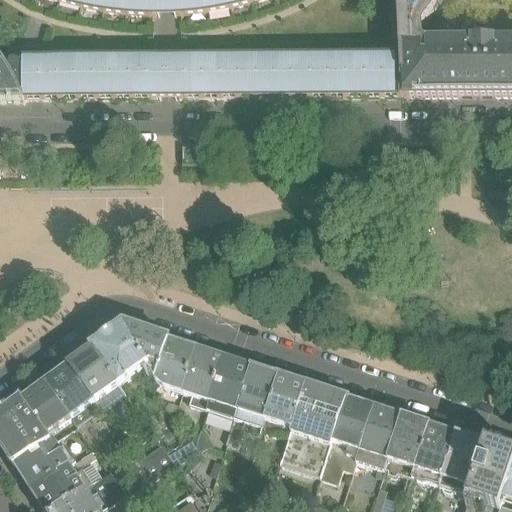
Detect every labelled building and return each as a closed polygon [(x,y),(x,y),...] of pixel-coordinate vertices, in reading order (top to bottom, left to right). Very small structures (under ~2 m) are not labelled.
[(81,11),(83,0),(60,0),(59,5),(71,9),(81,11)] [(103,16),(105,0),(83,0),(81,11),(86,13),(103,16)] [(125,18),(127,0),(105,0),(103,16),(119,18),(125,18)] [(149,19),(149,0),(127,0),(125,18),(136,19),(149,19)] [(184,19),(182,0),(149,0),(149,19),(154,20),(170,19),(180,19),(184,19)] [(208,16),(205,0),(182,0),(184,19),(203,17),(208,16)] [(230,12),(227,0),(205,0),(208,16),(220,14),(230,12)] [(252,6),(250,0),(227,0),(230,12),(236,10),(252,6)] [(425,31),(447,0),(401,0),(398,4),(401,62),(402,102),(403,102),(403,101),(404,101),(404,102),(409,102),(425,102),(459,101),(511,101),(511,46),(494,47),(494,45),(491,45),(490,40),(484,40),(484,45),(473,45),(473,47),(436,47),(438,55),(425,55),(425,31)] [(0,105),(25,105),(5,65),(0,57),(0,105)] [(384,102),(384,62),(366,63),(366,102),(384,102)] [(402,102),(401,62),(384,62),(384,102),(402,102)] [(223,103),(222,63),(204,64),(205,103),(223,103)] [(241,103),(240,63),(222,63),(223,103),(241,103)] [(259,103),(258,63),(240,63),(241,103),(259,103)] [(277,103),(276,63),(258,63),(259,103),(277,103)] [(295,103),(294,63),(276,63),(277,103),(295,103)] [(312,102),(312,63),(294,63),(295,103),(312,102)] [(330,102),(330,63),(312,63),(312,102),(330,102)] [(348,102),(348,63),(330,63),(330,102),(348,102)] [(366,102),(366,63),(348,63),(348,102),(366,102)] [(42,64),(23,65),(31,78),(31,104),(42,104),(42,64)] [(60,104),(60,64),(42,64),(42,104),(60,104)] [(78,104),(78,64),(60,64),(60,104),(78,104)] [(96,104),(96,64),(78,64),(78,104),(96,104)] [(114,104),(114,64),(96,64),(96,104),(114,104)] [(132,104),(132,64),(114,64),(114,104),(132,104)] [(150,103),(150,64),(132,64),(132,104),(150,103)] [(168,103),(168,64),(150,64),(150,103),(168,103)] [(187,103),(186,64),(171,64),(168,64),(168,103),(172,103),(187,103)] [(205,103),(204,64),(186,64),(187,103),(205,103)] [(31,78),(23,65),(5,65),(25,105),(31,104),(31,78)] [(137,151),(120,152),(120,169),(137,168),(137,151)] [(201,151),(183,151),(183,169),(201,169),(201,151)] [(155,385),(170,345),(170,344),(125,328),(120,331),(149,370),(146,372),(155,385)] [(149,370),(120,331),(92,352),(93,353),(120,390),(146,372),(149,370)] [(181,399),(197,354),(170,345),(155,385),(156,386),(149,391),(153,397),(156,395),(161,390),(165,393),(181,399)] [(120,390),(93,353),(69,371),(96,407),(102,416),(126,399),(120,390)] [(210,408),(225,363),(197,354),(181,399),(183,399),(193,402),(190,412),(207,418),(210,408)] [(232,425),(250,372),(225,363),(210,408),(207,418),(222,422),(232,425)] [(96,407),(69,371),(46,388),(72,424),(96,407)] [(266,426),(279,381),(250,372),(232,425),(245,430),(243,438),(260,444),(263,434),(266,426)] [(293,435),(306,389),(279,380),(279,381),(266,426),(263,434),(265,434),(267,438),(274,440),(278,439),(286,441),(286,443),(290,444),(293,435)] [(72,424),(46,388),(22,405),(48,441),(72,424)] [(321,485),(348,403),(306,389),(293,435),(290,444),(286,443),(281,457),(285,458),(281,471),(321,484),(321,485)] [(48,441),(22,405),(21,403),(0,418),(0,448),(14,471),(16,470),(52,446),(48,441)] [(357,469),(375,412),(349,404),(349,403),(348,403),(321,485),(339,491),(344,476),(354,479),(357,469)] [(388,466),(403,421),(375,412),(357,469),(385,478),(388,466)] [(416,475),(431,430),(403,421),(388,466),(416,475)] [(443,484),(459,439),(431,430),(416,475),(443,483),(443,484)] [(211,451),(201,436),(197,451),(202,457),(211,451)] [(471,493),(487,448),(459,439),(443,484),(471,493)] [(33,496),(71,469),(55,444),(52,446),(16,470),(33,496)] [(178,472),(202,457),(197,451),(192,445),(169,460),(177,471),(178,472)] [(501,511),(504,504),(511,478),(511,455),(487,448),(471,493),(468,505),(465,511),(501,511)] [(169,460),(166,455),(162,450),(138,467),(153,488),(177,471),(169,460)] [(86,470),(96,463),(93,458),(82,465),(86,470)] [(217,483),(222,468),(215,466),(210,481),(217,483)] [(43,511),(59,511),(103,484),(93,469),(78,479),(71,469),(33,496),(43,511)] [(511,511),(511,478),(504,504),(501,511),(511,511)] [(113,511),(119,509),(103,484),(59,511),(113,511)]
